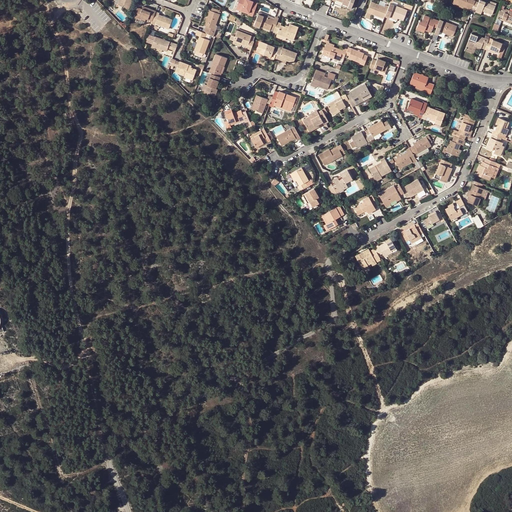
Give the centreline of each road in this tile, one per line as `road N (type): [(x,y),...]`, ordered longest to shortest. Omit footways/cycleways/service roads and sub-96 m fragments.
road 1 (track): [(65,2),(54,22),(87,133),(69,211),(71,267),(127,511)]
road 2 (residential): [(498,79),(452,190),(363,237)]
road 3 (residential): [(388,103),(276,163)]
road 4 (residential): [(323,20),(300,81),(258,73),(247,82)]
